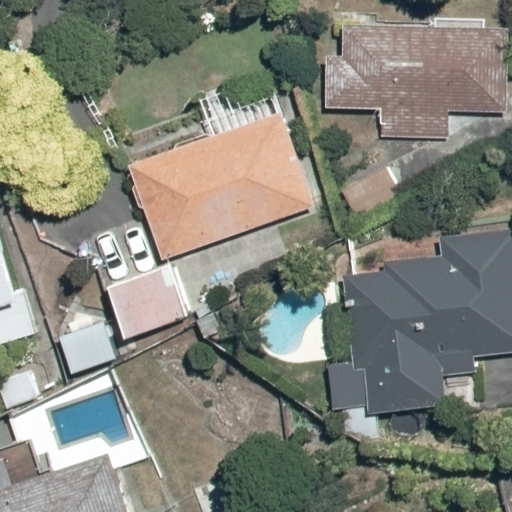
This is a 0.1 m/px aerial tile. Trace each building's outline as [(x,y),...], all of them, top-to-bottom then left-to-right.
[(330,55),(332,105),(391,106),(390,135),(454,135),(454,112),(511,113),(511,39),(511,23),(493,23),(493,11),(441,10),(441,17),(379,17),(379,24),(351,24),(351,55),(330,55)] [(326,205),(286,104),(219,131),(216,123),(173,140),(177,149),(132,166),(170,261),(112,284),(134,338),(201,311),(181,262),(326,205)] [(22,284),(0,218),(0,347),(45,332),(29,282),(22,284)] [(511,231),(445,237),(446,250),(428,251),(428,258),(391,261),(392,277),(349,281),(356,360),(340,361),(344,408),(373,405),(374,415),(454,408),(451,381),(464,379),(463,371),(480,369),(479,361),(511,358),(511,231)] [(109,313),(66,331),(84,375),(127,358),(109,313)] [(0,511),(138,511),(119,456),(23,489),(16,470),(0,475),(0,511)]
